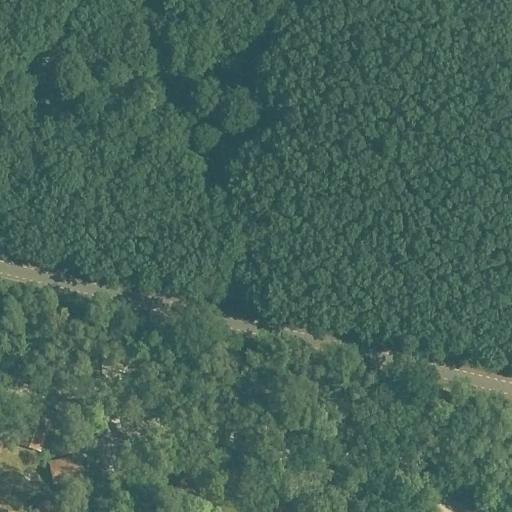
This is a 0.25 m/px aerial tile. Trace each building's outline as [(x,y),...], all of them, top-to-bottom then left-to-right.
[(26,425),(19,448),(38,454),(46,431),(26,425)] [(73,462),(49,467),(53,486),(77,481),(73,462)] [(232,473),(225,496),(244,502),(251,479),(232,473)] [(349,510),(361,493),(340,479),(329,496),(349,510)] [(192,511),(197,511),(210,501),(193,483),(179,496),(192,511)] [(57,511),(48,502),(36,511),(57,511)]
